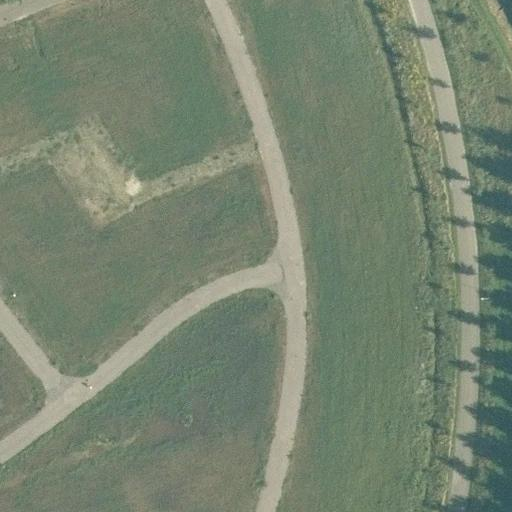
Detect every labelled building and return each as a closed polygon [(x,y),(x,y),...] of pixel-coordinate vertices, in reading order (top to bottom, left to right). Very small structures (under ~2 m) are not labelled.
[(128,22),(113,28),(124,55),(142,48),(139,40),(165,30),(167,34),(185,27),(176,5),(178,4),(176,0),(125,0),(134,22),(135,21),(137,25),(130,28),(128,24),(129,24),(128,22)] [(42,30),(40,30),(55,65),(56,65),(55,63),(89,50),(95,65),(120,55),(109,30),(96,35),(87,11),(86,12),(86,13),(42,31),(42,30)] [(0,84),(1,84),(5,92),(19,87),(28,110),(51,101),(51,102),(52,102),(35,59),(34,59),(34,60),(13,69),(4,47),(0,48),(0,84)] [(286,100),(285,100),(295,131),(296,131),(296,129),(317,122),(320,131),(337,126),(334,117),(336,116),(336,118),(338,117),(333,102),(356,95),(345,62),(307,74),(313,93),(287,102),(286,100)] [(208,65),(171,78),(178,98),(215,86),(208,65)] [(215,86),(178,98),(184,116),(221,104),(215,86)] [(221,104),(184,116),(190,135),(227,122),(221,104)] [(111,109),(104,114),(111,123),(118,119),(111,109)] [(118,119),(111,123),(118,133),(125,129),(118,119)] [(227,122),(190,135),(197,155),(234,142),(227,122)] [(328,163),(305,169),(319,222),(355,212),(344,168),(367,162),(360,133),(323,142),(328,163)] [(134,142),(128,146),(135,156),(141,151),(134,142)] [(141,151),(135,156),(142,166),(148,161),(141,151)] [(35,155),(26,162),(30,168),(40,162),(35,155)] [(46,169),(39,174),(46,184),(53,179),(46,169)] [(215,171),(204,175),(206,182),(218,179),(215,171)] [(204,175),(192,179),(195,186),(206,182),(204,175)] [(53,179),(46,184),(53,194),(60,189),(53,179)] [(179,183),(171,187),(176,198),(183,194),(182,192),(179,183)] [(171,187),(164,190),(169,201),(176,198),(171,187)] [(0,191),(0,216),(12,208),(0,191)] [(157,194),(147,200),(151,207),(162,200),(161,199),(157,194)] [(241,202),(219,211),(234,247),(256,238),(241,202)] [(69,203),(63,207),(70,217),(76,212),(69,203)] [(12,208),(0,216),(0,241),(24,225),(12,208)] [(219,211),(201,219),(216,255),(234,247),(219,211)] [(76,212),(70,217),(77,227),(83,222),(76,212)] [(201,219),(188,225),(203,260),(216,255),(201,219)] [(24,225),(0,241),(0,258),(4,264),(29,246),(36,241),(24,225)] [(188,225),(174,230),(190,266),(203,260),(188,225)] [(174,230),(152,240),(168,275),(190,266),(174,230)] [(90,238),(81,246),(86,252),(96,244),(90,238)] [(29,246),(4,264),(17,282),(49,260),(36,241),(29,246)] [(81,246),(72,254),(77,260),(86,252),(81,246)] [(126,262),(108,277),(133,307),(151,291),(126,262)] [(62,263),(56,268),(64,277),(70,272),(62,263)] [(56,268),(50,273),(58,282),(64,277),(56,268)] [(41,273),(35,278),(43,287),(49,282),(41,273)] [(325,276),(325,308),(327,308),(349,308),(349,326),(387,326),(387,305),(379,305),(379,277),(327,277),(327,276),(325,276)] [(108,277),(93,290),(118,319),(133,307),(108,277)] [(93,290),(82,299),(107,329),(118,319),(93,290)] [(82,299),(71,308),(96,338),(107,329),(82,299)] [(71,308),(53,324),(62,335),(59,338),(69,350),(73,347),(78,353),(96,338),(71,308)] [(324,350),(321,384),(368,388),(370,355),(385,356),(387,338),(349,336),(348,352),(324,350)] [(3,364),(0,365),(0,400),(6,409),(25,395),(3,364)] [(393,388),(391,404),(419,406),(421,390),(393,388)] [(391,445),(386,469),(406,473),(417,414),(395,410),(391,434),(389,434),(387,444),(391,445)] [(317,412),(311,445),(312,445),(313,444),(354,452),(354,453),(355,454),(362,420),(360,420),(360,421),(318,414),(319,412),(317,412)] [(180,441),(164,443),(168,481),(191,478),(193,441),(180,440),(180,441)] [(193,441),(191,478),(213,484),(222,447),(206,443),(206,441),(193,441)] [(164,443),(140,446),(145,484),(168,481),(164,443)] [(222,447),(213,484),(236,489),(245,452),(222,447)] [(116,452),(95,459),(108,495),(129,488),(116,452)] [(95,459),(79,465),(92,501),(108,495),(95,459)] [(79,465),(63,470),(76,506),(92,501),(79,465)] [(305,495),(305,496),(347,505),(347,504),(352,482),(366,485),(369,471),(344,466),(341,478),(310,472),(305,495)] [(63,470),(47,476),(60,511),(76,506),(63,470)] [(60,511),(47,476),(26,484),(35,511),(60,511)] [(304,495),(300,511),(346,511),(348,504),(347,504),(347,505),(305,496),(305,495),(304,495)]
